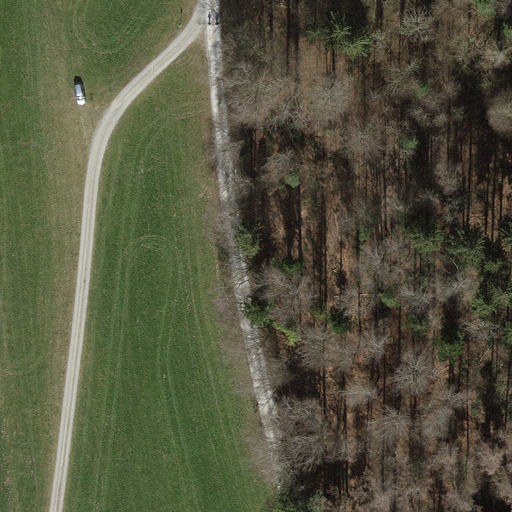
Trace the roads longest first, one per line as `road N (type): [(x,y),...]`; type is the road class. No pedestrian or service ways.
road 1 (track): [(209,9),(103,127),(56,511)]
road 2 (track): [(291,511),(239,311),(208,0)]
